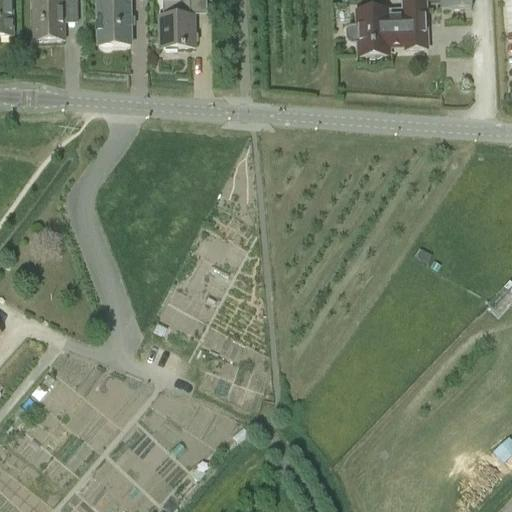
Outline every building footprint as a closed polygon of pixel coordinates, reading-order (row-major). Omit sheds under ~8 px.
[(0,0),(0,40),(12,40),(11,0),(0,0)] [(53,0),(54,4),(33,4),(34,44),(64,44),(63,6),(77,6),(77,0),(53,0)] [(116,0),(97,1),(98,49),(130,49),(129,1),(143,1),(142,0),(116,0)] [(162,20),(158,20),(159,52),(195,51),(194,10),(206,9),(206,0),(178,0),(178,4),(162,4),(162,20)] [(470,0),(440,0),(441,14),(471,12),(470,0)] [(348,29),(346,32),(347,42),(349,45),(352,46),(359,46),(360,59),(359,59),(359,60),(388,59),(388,58),(387,50),(391,49),(391,50),(400,49),(405,49),(405,53),(427,52),(425,4),(403,5),(403,20),(386,21),(386,13),(357,15),(357,16),(358,16),(358,27),(351,27),(348,29)]
